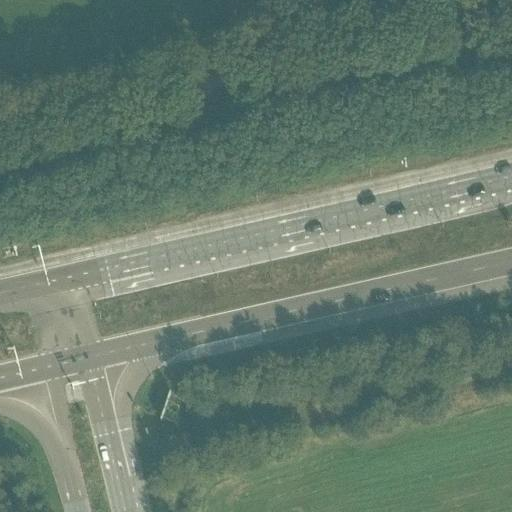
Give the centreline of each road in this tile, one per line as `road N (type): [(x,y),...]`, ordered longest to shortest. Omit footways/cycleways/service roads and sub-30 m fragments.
road 1 (trunk): [(511,177),(52,282)]
road 2 (trunk): [(97,355),(511,261)]
road 3 (track): [(0,143),(286,60)]
road 4 (track): [(511,23),(286,60)]
road 5 (unclassified): [(311,418),(511,375)]
road 6 (tertiary): [(135,511),(97,355)]
road 7 (tertiary): [(45,368),(78,511)]
